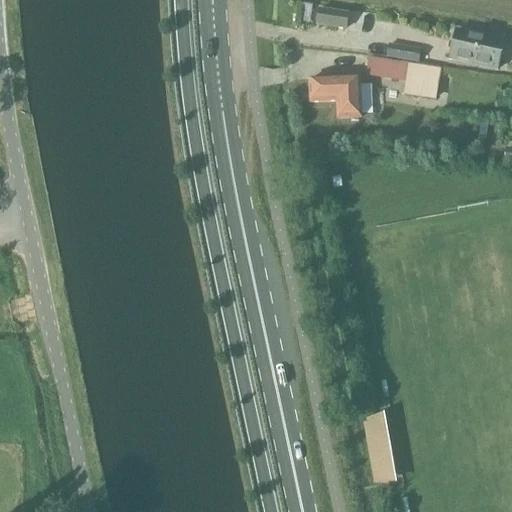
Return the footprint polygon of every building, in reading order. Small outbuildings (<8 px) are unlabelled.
[(346,10),(318,7),(316,23),(344,26),(346,10)] [(503,42),(455,31),(448,62),(496,72),(503,42)] [(420,50),(389,45),(387,59),(418,64),(420,50)] [(428,101),(433,70),(370,59),(367,75),(405,82),(402,96),(428,101)] [(357,80),(336,81),(310,82),(311,104),(335,103),(336,121),(359,120),(357,80)] [(333,189),(342,188),(341,178),(340,178),(332,179),(331,180),(333,189)]
